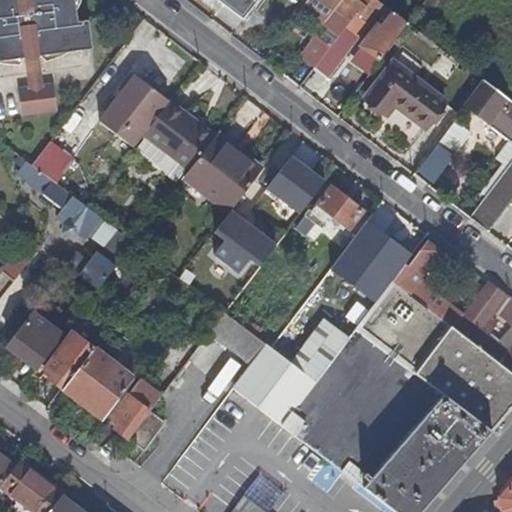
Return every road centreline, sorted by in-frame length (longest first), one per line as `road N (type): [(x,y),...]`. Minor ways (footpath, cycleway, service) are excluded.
road 1 (residential): [(511,277),(143,0)]
road 2 (residential): [(141,511),(0,401)]
